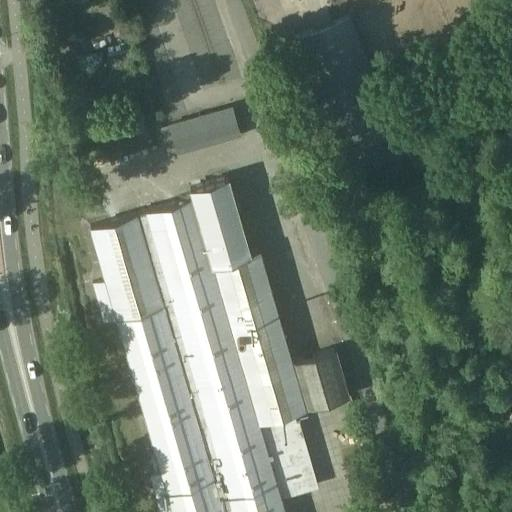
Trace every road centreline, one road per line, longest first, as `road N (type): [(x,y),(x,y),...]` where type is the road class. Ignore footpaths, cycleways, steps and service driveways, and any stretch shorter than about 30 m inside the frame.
road 1 (primary): [(58,511),(9,317)]
road 2 (primary): [(9,317),(0,153)]
